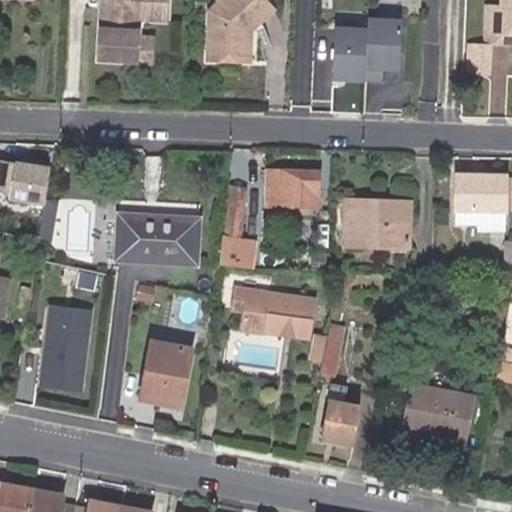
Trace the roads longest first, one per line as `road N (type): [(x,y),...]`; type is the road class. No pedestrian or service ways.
road 1 (residential): [(0,118),(511,136)]
road 2 (residential): [(0,435),(382,511)]
